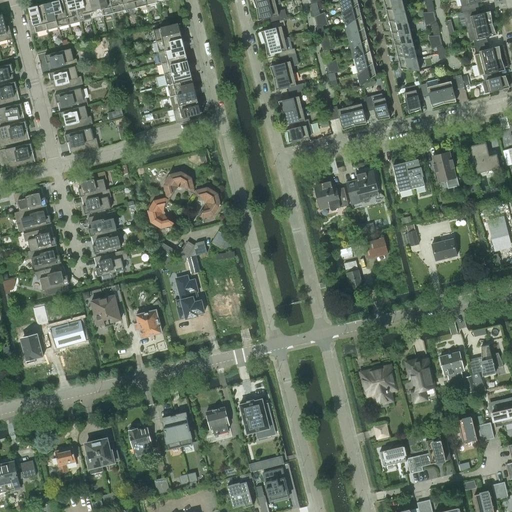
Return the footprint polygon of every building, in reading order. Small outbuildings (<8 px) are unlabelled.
[(63,0),(59,0),(52,2),(59,27),(60,27),(69,25),(69,27),(71,26),(71,24),(70,24),(63,0)] [(75,0),(63,0),(70,24),(71,24),(80,22),(80,24),(82,24),(82,21),(81,22),(75,0)] [(86,0),(75,0),(81,22),(82,21),(91,19),(91,21),(93,21),(93,19),(92,19),(86,0)] [(98,0),(86,0),(92,19),(93,19),(102,16),(102,19),(104,18),(104,16),(103,16),(98,0)] [(110,0),(98,0),(103,16),(104,16),(113,13),(113,16),(115,15),(115,13),(114,13),(110,0)] [(122,0),(110,0),(114,13),(115,13),(124,11),(124,13),(126,12),(126,10),(125,10),(122,0)] [(133,0),(122,0),(125,10),(126,10),(135,8),(135,10),(138,10),(137,7),(136,8),(133,0)] [(280,0),(253,0),(256,8),(276,3),(281,2),(280,0)] [(342,0),(339,2),(342,15),(361,2),(359,0),(342,0)] [(402,0),(379,0),(380,2),(384,2),(383,9),(405,11),(402,0)] [(480,2),(487,0),(459,0),(461,6),(460,6),(460,7),(454,9),(456,14),(463,12),(479,8),(478,1),(480,1),(480,2)] [(52,2),(41,5),(47,30),(48,30),(57,27),(58,30),(60,29),(60,27),(59,27),(52,2)] [(361,2),(342,15),(345,26),(363,14),(359,8),(363,6),(361,2)] [(287,19),(285,9),(278,11),(276,3),(256,8),(258,20),(268,18),(268,17),(270,16),(271,23),(284,20),(287,19)] [(41,5),(30,7),(33,19),(29,20),(32,34),(46,30),(47,32),(49,32),(48,30),(47,30),(41,5)] [(318,8),(311,10),(312,11),(312,13),(313,15),(314,17),(320,14),(318,8)] [(492,23),(490,11),(483,13),(483,14),(481,14),(479,8),(463,12),(467,29),(492,23)] [(405,11),(383,9),(383,14),(387,13),(386,21),(408,23),(405,11)] [(2,14),(0,15),(0,41),(13,39),(9,25),(5,26),(2,14)] [(363,14),(345,26),(348,38),(366,26),(362,20),(366,18),(363,14)] [(284,38),(282,26),(285,25),(284,20),(271,23),(273,29),(271,30),(270,29),(261,31),(265,43),(284,38)] [(408,23),(386,21),(386,25),(390,25),(389,33),(411,35),(408,23)] [(437,23),(437,22),(436,21),(430,24),(432,30),(439,28),(438,26),(438,25),(437,23)] [(496,35),(492,23),(467,29),(470,41),(474,40),(475,46),(488,43),(486,36),(488,36),(489,37),(495,35),(496,35)] [(154,43),(156,42),(156,41),(181,35),(178,24),(153,30),(156,40),(154,41),(154,43)] [(366,26),(348,38),(351,50),(369,38),(365,31),(369,30),(366,26)] [(324,31),(317,33),(318,35),(318,36),(319,38),(320,40),(326,37),(324,31)] [(411,35),(389,33),(388,37),(393,37),(392,44),(414,47),(411,35)] [(181,35),(156,41),(156,42),(159,51),(156,52),(157,54),(159,53),(159,52),(184,46),(181,35)] [(289,37),(284,38),(265,43),(267,55),(277,53),(276,52),(278,51),(280,58),(296,54),(294,48),(292,49),(289,37)] [(369,38),(351,50),(354,62),(372,49),(368,43),(372,41),(369,38)] [(501,58),(499,46),(491,48),(492,49),(490,49),(488,43),(475,46),(477,52),(479,51),(479,54),(474,55),(476,64),(501,58)] [(414,47),(392,44),(391,49),(396,49),(395,56),(417,58),(414,47)] [(443,47),(442,45),(436,47),(438,53),(445,51),(444,50),(444,48),(443,47)] [(159,52),(159,53),(161,62),(159,63),(160,65),(162,65),(162,64),(187,57),(184,46),(159,52)] [(47,64),(50,63),(51,62),(52,65),(50,66),(52,72),(75,66),(76,67),(78,66),(76,59),(74,60),(71,48),(45,55),(47,64)] [(372,49),(354,62),(357,73),(375,61),(371,55),(375,53),(372,49)] [(293,73),(291,65),(298,64),(296,54),(280,58),(282,64),(280,65),(279,64),(270,66),(274,78),(293,73)] [(330,55),(323,57),(323,58),(324,60),(325,62),(326,64),(332,61),(330,55)] [(417,58),(395,56),(394,61),(399,60),(398,68),(420,71),(417,58)] [(162,64),(162,65),(164,73),(162,74),(162,76),(165,76),(164,75),(190,68),(187,57),(162,64)] [(505,70),(501,58),(476,64),(479,76),(482,75),(484,81),(486,80),(497,78),(497,77),(495,71),(497,71),(497,72),(505,70)] [(375,61),(357,73),(360,86),(378,73),(374,67),(378,65),(375,61)] [(0,84),(13,82),(12,75),(10,76),(9,73),(14,72),(12,63),(0,66),(0,84)] [(75,66),(52,72),(49,73),(51,81),(56,80),(57,83),(55,83),(56,89),(56,90),(82,83),(81,77),(78,77),(76,67),(75,66)] [(164,75),(165,76),(167,85),(165,85),(165,87),(167,87),(167,86),(192,79),(190,68),(164,75)] [(293,73),(274,78),(276,90),(285,88),(285,87),(287,86),(289,93),(301,90),(305,89),(303,83),(296,85),(293,73)] [(461,74),(455,76),(459,88),(464,87),(461,74)] [(497,78),(486,80),(489,92),(500,90),(499,89),(502,88),(502,89),(502,90),(503,91),(504,92),(505,92),(506,92),(507,91),(508,91),(508,90),(508,89),(509,89),(509,88),(508,88),(510,87),(505,75),(497,77),(497,78)] [(451,81),(439,84),(444,103),(456,102),(454,92),(453,92),(452,90),(459,88),(455,76),(450,77),(451,81)] [(192,79),(167,86),(167,87),(170,96),(167,96),(168,98),(170,98),(170,97),(195,90),(192,79)] [(336,79),(329,81),(329,82),(330,84),(331,85),(332,87),(338,84),(336,79)] [(16,81),(13,82),(0,84),(0,104),(18,100),(18,99),(16,93),(14,93),(14,91),(18,89),(16,81)] [(430,82),(421,85),(424,97),(430,95),(431,98),(430,98),(432,108),(444,103),(439,84),(431,86),(430,82)] [(421,109),(418,98),(424,97),(421,85),(415,86),(415,85),(405,88),(406,92),(404,93),(406,101),(407,101),(408,103),(406,104),(407,106),(406,106),(405,106),(405,107),(404,108),(404,109),(404,110),(405,110),(405,111),(406,112),(407,112),(408,112),(409,113),(421,109)] [(57,103),(59,102),(61,102),(62,105),(60,105),(62,112),(85,106),(88,106),(86,99),(84,99),(81,88),(55,95),(57,103)] [(170,97),(170,98),(172,107),(170,107),(171,109),(173,109),(173,108),(198,101),(195,90),(170,97)] [(301,90),(289,93),(291,99),(288,100),(288,99),(278,101),(283,113),(302,108),(299,96),(303,95),(301,90)] [(386,109),(386,106),(387,106),(385,97),(383,98),(382,93),(371,96),(372,97),(366,98),(369,111),(375,109),(377,120),(390,118),(390,117),(391,116),(392,116),(392,115),(392,114),(392,113),(392,112),(391,111),(390,111),(390,110),(389,110),(388,110),(388,108),(386,109)] [(361,103),(350,106),(354,126),(367,124),(364,114),(363,115),(363,112),(369,111),(366,98),(360,100),(361,103)] [(173,108),(173,109),(177,123),(190,120),(189,116),(201,113),(198,101),(173,108)] [(0,126),(23,121),(22,115),(20,115),(19,113),(24,111),(21,103),(0,108),(0,126)] [(85,106),(62,112),(59,112),(61,121),(66,120),(66,122),(65,123),(66,129),(66,130),(92,123),(90,116),(88,117),(85,106)] [(109,120),(124,116),(121,106),(114,108),(115,111),(107,113),(109,120)] [(337,106),(331,107),(334,119),(341,118),(341,120),(340,120),(343,130),(354,126),(350,106),(338,109),(337,106)] [(329,121),(334,119),(331,107),(325,109),(329,121)] [(305,120),(302,108),(283,113),(284,125),(294,123),(294,122),(296,121),(298,127),(310,124),(309,119),(305,120)] [(26,121),(23,121),(0,126),(0,139),(2,146),(28,139),(28,138),(28,139),(26,132),(24,133),(23,130),(28,129),(26,121)] [(311,124),(310,124),(298,127),(287,130),(289,143),(290,142),(290,143),(291,144),(292,145),(293,145),(294,145),(295,144),(296,144),(296,143),(297,142),(297,141),(296,141),(298,140),(298,139),(300,139),(301,140),(309,137),(312,133),(313,133),(311,124)] [(67,143),(69,142),(71,142),(72,144),(70,145),(72,151),(71,151),(71,152),(98,145),(96,138),(94,139),(91,128),(65,134),(67,143)] [(486,142),(478,144),(470,146),(472,155),(470,156),(472,163),(474,163),(476,173),(492,169),(492,171),(500,169),(497,154),(489,156),(486,142)] [(33,161),(32,155),(30,155),(29,152),(34,151),(31,143),(0,150),(0,153),(2,163),(6,162),(7,168),(34,161),(33,161)] [(454,168),(452,159),(451,160),(449,152),(432,156),(434,164),(433,164),(435,172),(436,172),(439,181),(445,180),(447,187),(459,184),(457,177),(455,177),(453,168),(454,168)] [(418,159),(405,162),(412,189),(425,185),(418,159)] [(397,184),(399,192),(412,189),(405,162),(393,165),(396,178),(395,179),(396,185),(397,184)] [(356,174),(357,176),(357,179),(354,179),(355,184),(347,186),(352,204),(363,202),(365,203),(369,202),(370,200),(369,198),(379,195),(373,170),(356,174)] [(193,191),(194,189),(191,178),(181,171),(171,174),(169,174),(169,175),(164,184),(167,196),(169,197),(172,192),(173,192),(178,188),(179,188),(181,188),(181,187),(187,188),(187,189),(187,188),(193,191)] [(79,179),(80,185),(82,185),(83,188),(78,189),(80,197),(83,197),(83,196),(107,190),(104,179),(106,179),(104,172),(78,179),(79,179)] [(314,185),(315,187),(320,210),(330,208),(330,210),(332,211),(336,210),(337,208),(348,205),(344,187),(336,189),(335,184),(331,185),(330,181),(314,185)] [(220,204),(218,193),(207,187),(196,190),(195,192),(200,196),(204,201),(203,203),(204,204),(205,204),(204,210),(203,210),(204,211),(200,216),(203,217),(214,215),(220,205),(220,206),(221,205),(221,204),(220,204)] [(18,201),(21,212),(44,206),(45,206),(47,205),(45,197),(41,198),(40,195),(42,195),(40,189),(41,189),(40,188),(14,195),(16,201),(18,201)] [(109,189),(107,190),(83,196),(83,197),(85,203),(86,202),(87,205),(83,206),(85,215),(111,208),(108,197),(110,196),(109,189)] [(165,205),(168,199),(166,198),(154,200),(149,210),(148,210),(148,211),(148,212),(148,211),(151,222),(161,228),(173,225),(174,223),(169,219),(168,219),(165,214),(165,212),(164,211),(165,205)] [(44,206),(21,212),(18,212),(19,216),(16,217),(19,228),(20,231),(52,223),(50,215),(45,216),(44,213),(46,212),(45,206),(44,206)] [(89,219),(90,225),(92,224),(93,227),(88,228),(90,237),(93,236),(116,230),(114,219),(116,218),(114,211),(88,218),(88,219),(89,219)] [(503,217),(488,221),(495,248),(510,244),(503,217)] [(419,244),(415,230),(414,224),(406,226),(411,246),(419,244)] [(28,240),(31,251),(54,245),(55,246),(57,245),(55,237),(50,238),(50,235),(52,234),(50,228),(24,234),(26,241),(28,240)] [(119,229),(116,230),(93,236),(95,242),(96,242),(97,245),(93,246),(95,254),(121,248),(118,236),(120,236),(119,229)] [(222,248),(231,246),(229,237),(227,236),(220,247),(222,248)] [(388,254),(384,238),(364,243),(368,259),(388,254)] [(457,255),(453,239),(432,244),(436,261),(457,255)] [(177,260),(187,257),(195,245),(188,241),(177,260)] [(164,242),(159,250),(170,257),(176,249),(164,242)] [(54,245),(31,251),(28,252),(30,258),(32,258),(35,269),(62,263),(59,254),(55,255),(54,252),(56,252),(55,246),(54,245)] [(124,270),(122,260),(128,259),(126,250),(96,258),(98,264),(99,264),(100,267),(96,268),(98,276),(124,270)] [(171,260),(160,253),(159,254),(161,264),(170,261),(171,260)] [(200,271),(196,255),(187,257),(191,274),(200,271)] [(362,287),(358,270),(357,267),(357,266),(356,261),(344,264),(346,269),(347,273),(346,273),(351,290),(362,287)] [(69,283),(67,275),(63,276),(62,273),(64,273),(62,267),(63,266),(62,266),(36,273),(38,279),(40,279),(43,290),(69,283)] [(6,290),(15,288),(13,278),(4,280),(6,290)] [(181,300),(177,301),(178,306),(181,318),(186,317),(186,318),(189,318),(189,316),(193,315),(204,312),(201,300),(199,301),(196,292),(198,291),(195,280),(177,284),(181,300)] [(220,294),(213,296),(217,310),(224,308),(228,321),(230,320),(230,323),(236,321),(235,319),(243,317),(239,301),(236,289),(235,289),(234,284),(226,286),(227,287),(219,289),(220,294)] [(115,295),(103,298),(110,325),(114,324),(114,322),(121,320),(115,295)] [(105,327),(110,325),(103,298),(91,301),(97,326),(104,324),(105,327)] [(89,339),(84,319),(82,310),(65,315),(67,323),(52,327),(57,347),(89,339)] [(142,337),(150,335),(162,332),(156,310),(136,315),(138,323),(134,324),(136,331),(140,330),(142,337)] [(43,356),(38,334),(35,335),(34,330),(20,333),(27,363),(36,361),(35,358),(43,356)] [(477,358),(480,367),(482,376),(496,372),(495,368),(504,366),(498,353),(491,354),(489,344),(481,346),(481,357),(477,358)] [(464,370),(459,352),(440,357),(445,375),(447,374),(450,384),(463,380),(461,371),(464,370)] [(416,401),(426,399),(424,389),(434,387),(427,359),(417,362),(417,360),(406,362),(408,371),(410,370),(412,375),(415,390),(411,391),(411,392),(413,391),(416,401)] [(390,366),(361,373),(367,396),(373,394),(376,404),(392,400),(390,390),(396,389),(390,366)] [(469,392),(475,391),(471,376),(465,377),(469,392)] [(248,402),(240,404),(247,434),(247,433),(269,428),(265,411),(270,410),(268,403),(263,404),(262,399),(254,401),(253,400),(248,401),(248,402)] [(498,410),(492,412),(495,427),(496,427),(496,426),(511,422),(511,400),(511,399),(496,403),(498,410)] [(225,407),(206,412),(211,429),(213,429),(214,434),(218,434),(218,435),(219,434),(219,433),(228,431),(227,425),(229,425),(225,407)] [(192,443),(187,422),(185,413),(174,416),(181,446),(192,443)] [(181,446),(174,416),(162,419),(169,449),(181,446)] [(472,417),(456,420),(457,421),(462,443),(476,440),(477,440),(472,417)] [(376,440),(390,437),(387,423),(373,426),(376,440)] [(494,438),(490,423),(484,424),(488,439),(494,438)] [(488,439),(484,424),(479,425),(478,425),(481,440),(488,439)] [(130,430),(129,430),(133,447),(134,447),(135,448),(133,449),(136,460),(137,460),(146,458),(145,455),(153,453),(154,453),(152,444),(150,445),(150,443),(151,443),(147,428),(138,430),(138,428),(136,428),(135,427),(131,428),(130,430)] [(440,437),(426,441),(429,453),(431,463),(430,463),(431,464),(446,460),(440,437)] [(104,439),(96,441),(102,465),(115,462),(115,461),(120,460),(118,450),(112,451),(112,449),(110,450),(107,439),(105,440),(104,439)] [(88,444),(86,444),(87,450),(87,452),(88,455),(86,455),(89,468),(91,474),(103,471),(102,465),(96,441),(88,443),(88,444)] [(380,451),(380,452),(380,451),(384,465),(406,460),(406,461),(407,461),(403,445),(380,451)] [(76,461),(73,447),(55,451),(58,465),(59,465),(61,473),(68,471),(66,463),(76,461)] [(429,453),(419,456),(422,466),(431,464),(430,463),(431,463),(429,453)] [(282,456),(269,460),(270,467),(284,463),(282,456)] [(419,456),(413,457),(417,472),(423,470),(422,466),(419,456)] [(417,472),(413,457),(407,459),(410,473),(417,472)] [(21,489),(17,473),(14,461),(8,463),(7,460),(0,462),(0,463),(7,492),(21,489)] [(37,476),(33,461),(21,464),(24,479),(37,476)] [(282,468),(263,473),(270,501),(289,496),(282,468)] [(154,480),(158,494),(170,491),(166,477),(154,480)] [(475,479),(464,481),(466,489),(477,487),(475,479)] [(240,482),(227,485),(233,507),(245,504),(246,507),(253,504),(247,481),(240,483),(240,482)] [(504,482),(498,483),(502,498),(508,497),(504,482)] [(496,500),(502,498),(498,483),(492,485),(496,500)] [(76,484),(53,489),(54,495),(77,489),(76,484)] [(261,486),(256,487),(258,497),(264,496),(261,486)] [(493,511),(489,491),(475,494),(478,511),(493,511)] [(109,494),(111,502),(119,500),(117,492),(109,494)] [(258,497),(261,511),(269,511),(265,496),(264,496),(258,497)] [(432,511),(430,500),(423,501),(425,511),(432,511)]
